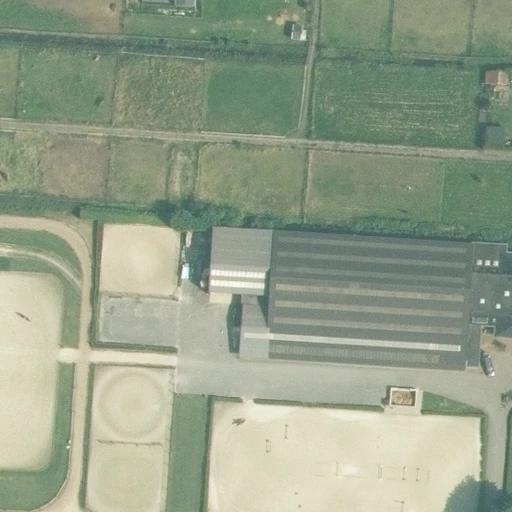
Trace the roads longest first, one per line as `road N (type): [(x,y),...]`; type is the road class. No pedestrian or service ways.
road 1 (track): [(0,126),(477,156)]
road 2 (track): [(0,348),(179,360)]
